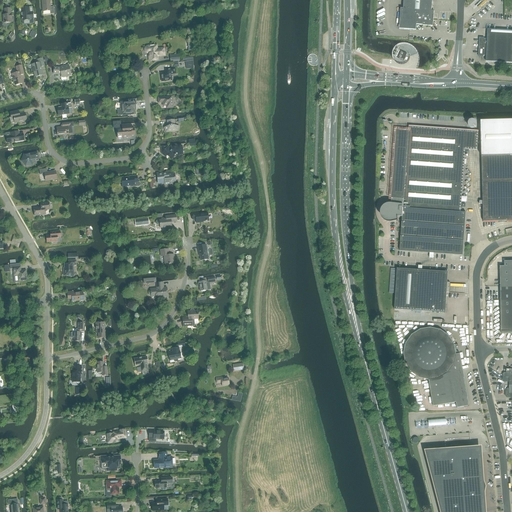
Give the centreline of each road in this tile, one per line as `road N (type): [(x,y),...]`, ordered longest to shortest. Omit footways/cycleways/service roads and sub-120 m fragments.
road 1 (primary): [(334,79),(337,258),(358,338)]
road 2 (primary): [(358,338),(344,193),(346,84)]
road 3 (residential): [(46,359),(161,327),(185,277),(188,241)]
road 4 (residential): [(0,99),(35,93),(49,148),(67,162),(140,151)]
road 5 (primary): [(407,511),(358,338)]
road 6 (residential): [(0,476),(40,431),(46,359)]
road 7 (residential): [(47,300),(47,276),(0,189)]
